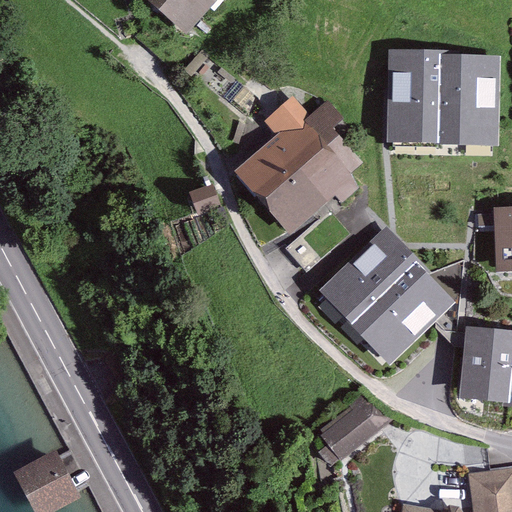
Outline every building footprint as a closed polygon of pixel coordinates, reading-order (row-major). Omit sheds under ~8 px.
[(141,0),(185,38),(218,0),(141,0)] [(388,51),(385,145),(497,147),(499,57),(457,56),(457,52),(388,51)] [(257,205),(338,136),(331,128),(342,118),(326,99),(308,115),(292,97),(262,123),(273,136),(230,174),(257,205)] [(362,164),(338,136),(257,205),(287,238),(315,214),(320,219),(331,210),(334,214),(342,207),(339,204),(361,185),(351,174),(362,164)] [(196,218),(221,208),(212,184),(187,194),(196,218)] [(511,274),(511,208),(492,209),(492,215),(478,215),(478,228),(493,227),(494,275),(511,274)] [(446,333),(456,334),(462,261),(430,274),(385,227),(315,294),(386,368),(434,321),(446,333)] [(453,405),(502,409),(507,410),(507,413),(511,413),(511,328),(460,324),(453,405)] [(340,463),(392,421),(361,393),(347,405),(349,408),(319,432),(321,435),(318,437),(340,463)] [(47,508),(74,494),(55,458),(28,472),(47,508)] [(511,511),(511,468),(467,474),(472,511),(460,511),(458,508),(446,507),(439,511),(402,506),(400,511),(511,511)]
